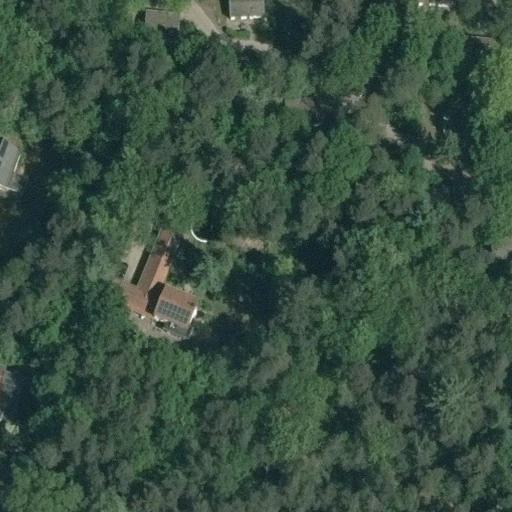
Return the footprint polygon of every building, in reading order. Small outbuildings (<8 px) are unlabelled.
[(261,0),(228,0),(230,22),(263,20),(261,0)] [(322,0),(321,20),(354,22),(355,0),(322,0)] [(451,9),(451,0),(418,0),(418,7),(451,9)] [(146,15),(143,41),(176,45),(179,19),(146,15)] [(495,70),(497,45),(465,41),(462,67),(495,70)] [(400,84),(405,58),(372,53),(368,78),(400,84)] [(246,63),(213,65),(215,91),(248,89),(246,63)] [(284,106),(288,132),(321,127),(317,101),(284,106)] [(443,110),(443,136),(476,137),(476,111),(443,110)] [(0,188),(21,197),(27,181),(12,176),(20,154),(0,147),(0,188)] [(350,157),(353,183),(385,180),(383,154),(350,157)] [(418,197),(422,223),(454,218),(451,192),(418,197)] [(151,257),(172,266),(191,222),(170,213),(151,257)] [(511,236),(489,239),(492,265),(511,262),(511,236)] [(196,307),(159,291),(169,268),(151,261),(138,292),(113,281),(105,302),(153,322),(153,321),(165,326),(162,333),(188,344),(193,332),(186,329),(196,307)] [(0,417),(12,379),(0,375),(0,417)]
